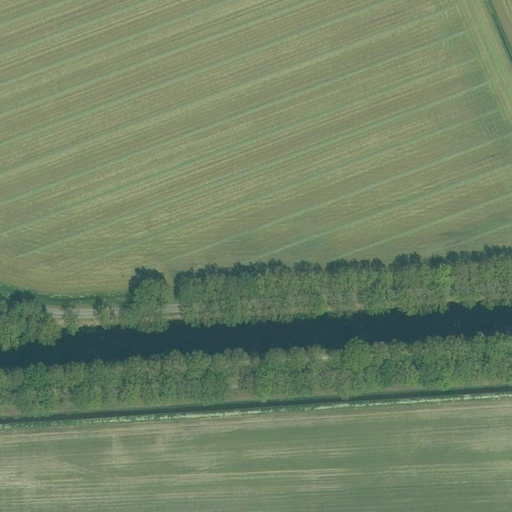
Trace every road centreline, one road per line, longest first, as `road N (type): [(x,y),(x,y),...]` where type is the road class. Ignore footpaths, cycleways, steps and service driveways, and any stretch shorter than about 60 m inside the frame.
road 1 (unclassified): [(0,304),(54,315),(511,286)]
road 2 (tertiary): [(0,400),(511,365)]
